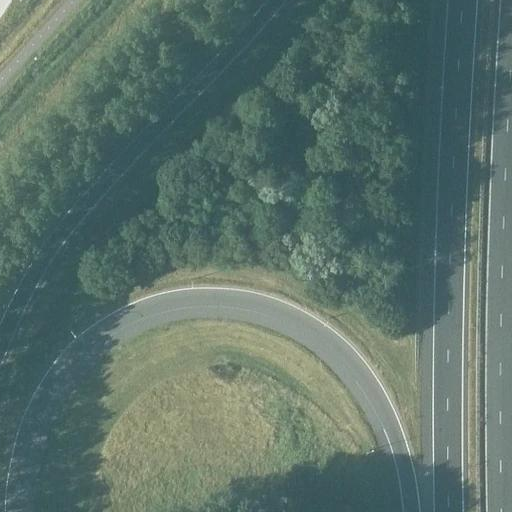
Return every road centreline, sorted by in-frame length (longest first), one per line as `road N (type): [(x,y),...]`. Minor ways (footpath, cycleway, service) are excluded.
road 1 (motorway): [(11,511),(24,437),(63,365),(130,314),(189,298),(284,314),(347,361),(391,430),(411,511)]
road 2 (motorway): [(462,0),(447,511)]
road 3 (motorway): [(500,511),(511,37)]
road 4 (motorway): [(274,0),(37,267),(0,343)]
